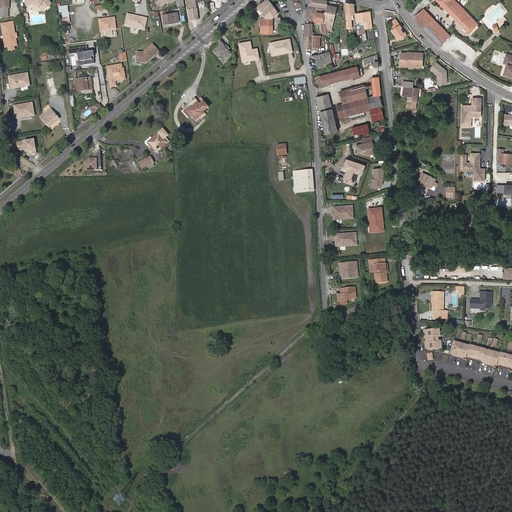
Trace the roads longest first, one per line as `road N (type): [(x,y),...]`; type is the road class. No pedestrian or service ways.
road 1 (residential): [(291,0),(313,104),(328,315),(412,295)]
road 2 (primary): [(248,0),(0,209)]
road 3 (track): [(328,315),(155,468),(75,511)]
road 4 (residential): [(412,295),(378,5)]
road 5 (track): [(63,511),(12,447),(0,365)]
road 6 (residential): [(412,295),(422,366),(511,386)]
road 7 (tertiary): [(397,1),(432,45),(511,96)]
